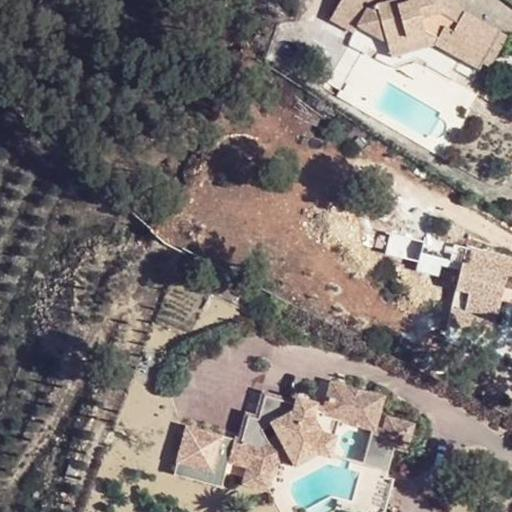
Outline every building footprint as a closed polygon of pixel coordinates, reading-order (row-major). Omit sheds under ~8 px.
[(459,57),(477,67),(480,62),(497,32),(463,11),(458,18),(436,6),(434,0),(338,0),(329,16),(354,31),(366,11),(379,10),(388,43),(408,38),(407,33),(427,29),(438,36),(435,43),(459,57)] [(458,18),(463,11),(451,0),(434,0),(436,6),(458,18)] [(408,38),(388,43),(390,51),(392,53),(435,43),(438,36),(427,29),(407,33),(408,38)] [(497,32),(480,62),(487,67),(505,37),(497,32)] [(451,312),(495,322),(507,275),(511,275),(511,256),(467,246),(451,312)] [(448,324),(492,335),(495,322),(451,312),(448,324)] [(255,467),(253,475),(276,480),(280,468),(295,459),(328,439),(336,440),(341,420),(378,430),(386,399),(337,387),(330,412),(320,409),(321,405),(305,399),(302,406),(272,397),(265,420),(256,417),(250,440),(243,438),(236,462),(255,467)] [(392,421),(388,433),(399,436),(396,447),(410,451),(417,426),(392,421)] [(388,433),(378,430),(368,468),(391,473),(396,447),(399,436),(388,433)] [(336,440),(328,439),(295,459),(300,468),(326,456),(333,457),(336,440)] [(276,480),(253,475),(250,485),(273,490),(276,480)] [(389,511),(396,484),(367,476),(360,505),(345,501),(342,511),(341,511),(389,511)]
